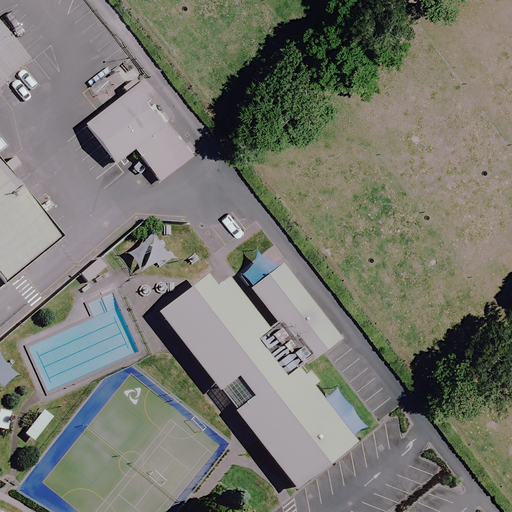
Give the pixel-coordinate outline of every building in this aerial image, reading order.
[(1,27),(0,27),(0,289),(62,241),(0,163),(0,107),(40,76),(1,27)] [(206,155),(150,85),(93,130),(126,171),(142,158),(165,187),(206,155)] [(106,268),(97,258),(78,275),(87,285),(106,268)] [(290,273),(267,290),(329,370),(351,353),(290,273)] [(371,451),(240,282),(178,329),(308,499),(371,451)]
